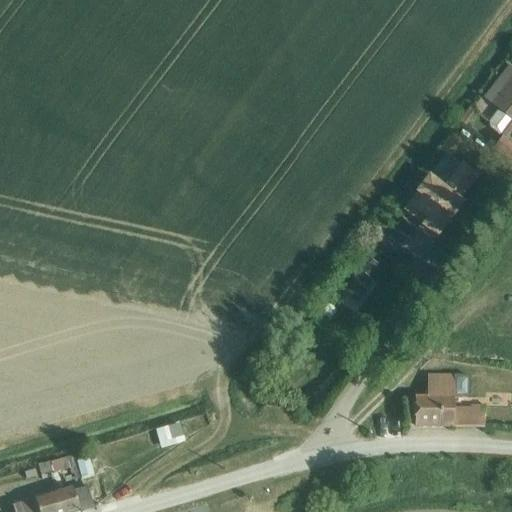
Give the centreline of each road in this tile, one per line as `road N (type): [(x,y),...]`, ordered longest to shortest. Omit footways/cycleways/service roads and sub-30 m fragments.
road 1 (residential): [(323,451),(359,382),(511,184)]
road 2 (unclassified): [(323,451),(124,511)]
road 3 (unclassified): [(511,449),(419,443),(323,451)]
